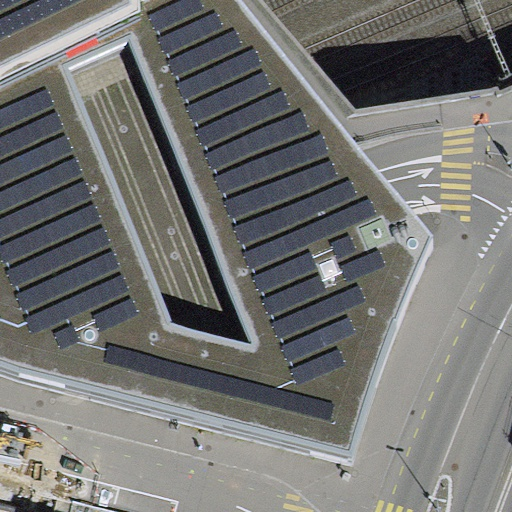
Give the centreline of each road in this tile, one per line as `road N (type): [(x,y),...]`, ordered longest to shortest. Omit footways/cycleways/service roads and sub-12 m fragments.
road 1 (residential): [(0,432),(189,479),(218,511)]
road 2 (primary): [(511,308),(448,443),(427,511)]
